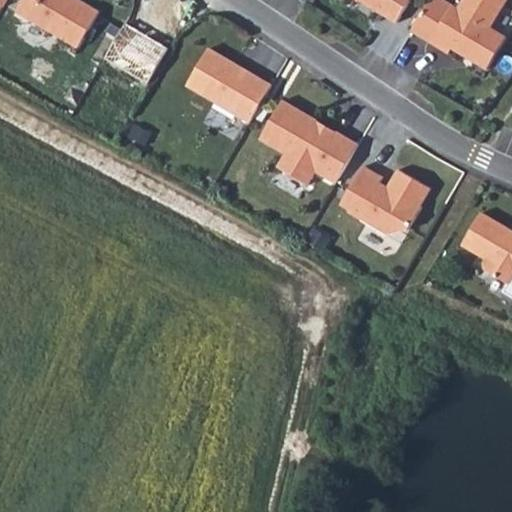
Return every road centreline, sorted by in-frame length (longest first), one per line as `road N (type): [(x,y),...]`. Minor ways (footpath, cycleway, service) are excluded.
road 1 (track): [(0,98),(356,285),(404,297)]
road 2 (residential): [(236,0),(454,143),(511,168)]
